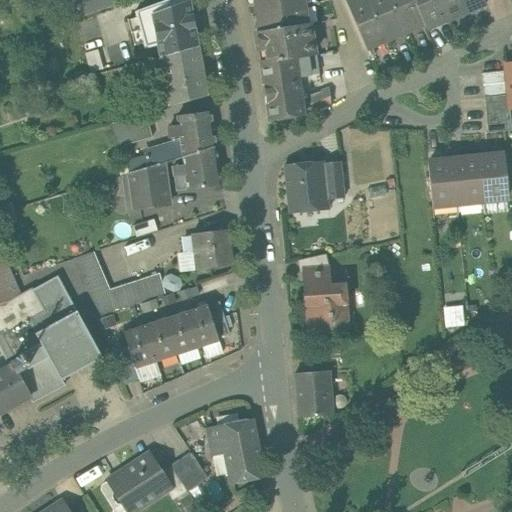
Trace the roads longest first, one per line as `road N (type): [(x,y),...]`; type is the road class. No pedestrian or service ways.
road 1 (residential): [(0,506),(119,431),(270,365)]
road 2 (residential): [(246,160),(511,24)]
road 3 (residential): [(270,365),(246,160)]
road 4 (residential): [(246,160),(210,0)]
road 5 (residential): [(302,511),(270,365)]
